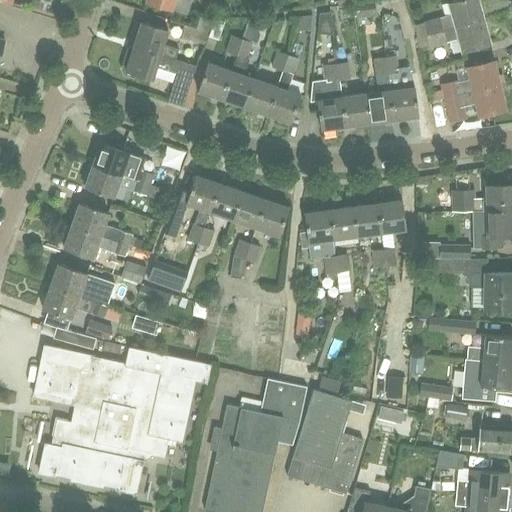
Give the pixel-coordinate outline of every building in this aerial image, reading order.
[(186,12),(189,0),(146,0),(147,1),(186,12)] [(426,34),(483,18),(478,0),(456,0),(448,2),(451,14),(439,18),(439,17),(423,22),(423,23),(413,26),(416,37),(426,35),(426,34)] [(374,16),(377,15),(376,2),(354,5),(358,31),(375,28),(374,16)] [(352,5),(336,7),(337,15),(353,13),(352,5)] [(333,34),(330,12),(319,14),(317,34),(333,34)] [(204,45),(211,21),(199,17),(195,28),(184,25),(180,37),(204,45)] [(426,34),(426,35),(430,48),(446,44),(446,43),(458,39),(462,51),(490,44),(483,18),(426,34)] [(218,40),(223,25),(214,21),(208,36),(218,40)] [(134,45),(176,58),(178,49),(164,44),(168,30),(142,22),(140,26),(137,24),(134,34),(137,35),(134,45)] [(236,55),(241,39),(231,35),(225,51),(236,55)] [(231,70),(221,99),(244,107),(254,79),(244,75),(249,59),(247,58),(252,43),(241,39),(236,55),(230,70),(231,70)] [(184,61),(176,58),(134,45),(134,46),(131,46),(128,48),(122,68),(124,74),(134,77),(135,73),(153,78),(156,67),(167,70),(177,74),(168,101),(183,106),(196,66),(184,62),(184,61)] [(283,71),(289,55),(278,52),(273,68),(283,71)] [(278,87),(268,115),(291,123),(301,95),(287,90),(299,59),(289,55),(283,71),(278,87)] [(386,57),(388,74),(398,73),(396,56),(386,57)] [(390,90),(388,74),(386,57),(374,59),(378,92),(366,93),(370,123),(394,120),(390,90)] [(338,64),(337,64),(336,58),(327,59),(328,65),(327,65),(329,81),(328,82),(330,99),(317,100),(321,130),(346,127),(342,97),(340,81),(338,64)] [(469,79),(459,81),(458,80),(440,84),(444,98),(500,84),(495,60),(466,67),(469,79)] [(221,99),(231,70),(230,70),(208,62),(198,90),(221,99)] [(338,64),(340,81),(350,79),(348,62),(338,64)] [(268,115),(278,87),(260,81),(254,79),(244,107),(268,115)] [(500,84),(444,98),(450,122),(467,118),(464,106),(475,103),(478,115),(506,109),(500,84)] [(390,90),(394,120),(419,117),(415,87),(390,90)] [(346,127),(370,123),(366,93),(342,97),(346,127)] [(146,157),(102,141),(94,164),(122,174),(137,179),(140,170),(142,170),(146,157)] [(119,185),(122,174),(94,164),(86,187),(115,197),(119,185)] [(137,179),(151,184),(154,174),(142,170),(140,170),(137,179)] [(208,211),(219,182),(196,174),(191,189),(186,203),(187,203),(199,207),(188,240),(197,243),(203,226),(208,211)] [(151,184),(137,179),(133,191),(146,196),(151,184)] [(232,219),(242,190),(219,182),(208,211),(232,219)] [(511,184),(486,185),(487,198),(475,198),(474,190),(452,190),(452,212),(474,211),(474,210),(511,209),(511,184)] [(174,204),(167,223),(179,227),(187,203),(186,203),(191,189),(181,185),(174,204)] [(155,208),(169,212),(175,190),(160,186),(155,208)] [(254,227),(265,198),(242,190),(232,219),(254,227)] [(265,198),(254,227),(279,236),(289,206),(265,198)] [(383,249),(386,266),(396,265),(391,231),(406,229),(402,200),(376,203),(380,233),(383,249)] [(73,225),(129,244),(132,235),(104,224),(109,212),(81,202),(73,225)] [(356,236),(380,233),(376,203),(352,206),(356,236)] [(333,239),(356,236),(352,206),(329,209),(333,239)] [(309,242),(333,239),(329,209),(305,213),(307,231),(309,242)] [(511,234),(511,209),(474,210),(474,211),(475,248),(502,248),(502,235),(511,234)] [(128,245),(129,244),(73,225),(65,247),(93,257),(97,247),(124,257),(124,256),(128,245)] [(203,226),(197,243),(208,246),(214,230),(203,226)] [(310,247),(307,231),(300,232),(302,248),(310,247)] [(249,243),(240,239),(234,254),(233,254),(230,277),(241,279),(244,259),(243,259),(249,243)] [(260,246),(249,243),(243,259),(244,259),(254,263),(260,246)] [(470,258),(470,244),(440,244),(440,258),(470,258)] [(128,245),(124,256),(131,258),(125,277),(141,283),(147,264),(151,253),(128,245)] [(374,268),(386,266),(383,249),(371,250),(374,268)] [(346,253),(335,255),(337,272),(338,278),(339,292),(351,290),(346,253)] [(337,272),(335,255),(324,256),(326,273),(327,273),(327,279),(338,278),(337,272)] [(437,259),(437,272),(465,272),(465,259),(437,259)] [(147,280),(157,283),(163,266),(154,262),(147,280)] [(51,286),(80,296),(88,273),(59,263),(51,286)] [(470,282),(470,287),(471,287),(484,287),(484,308),(484,309),(511,309),(511,272),(488,272),(471,272),(470,282)] [(141,284),(140,284),(138,289),(136,294),(167,305),(171,295),(146,286),(141,284)] [(108,306),(94,301),(80,296),(51,286),(43,309),(71,319),(75,307),(104,317),(108,306)] [(429,316),(427,330),(474,335),(476,321),(474,321),(458,319),(429,316)] [(107,340),(111,328),(88,319),(84,332),(107,340)] [(92,349),(95,339),(57,327),(53,338),(92,349)] [(468,358),(511,362),(511,337),(485,335),(483,348),(469,346),(468,358)] [(36,390),(35,396),(68,403),(75,405),(71,423),(57,420),(51,445),(44,444),(38,473),(56,477),(57,473),(71,476),(70,480),(102,486),(103,483),(116,486),(116,489),(135,494),(141,466),(139,464),(154,454),(163,456),(167,438),(180,441),(193,380),(200,382),(204,364),(170,356),(131,348),(127,365),(92,357),(92,356),(46,346),(43,358),(36,390)] [(511,362),(468,358),(468,359),(466,359),(463,399),(481,400),(483,386),(497,388),(496,391),(511,392),(511,362)] [(288,360),(286,371),(316,377),(318,366),(288,360)] [(403,378),(389,377),(387,398),(401,400),(403,378)] [(299,420),(306,386),(266,378),(259,411),(226,404),(204,510),(215,511),(261,511),(277,441),(292,444),(299,420)] [(420,382),(419,396),(444,400),(446,386),(420,382)] [(345,493),(362,439),(341,433),(351,401),(312,389),(286,475),(345,493)] [(467,407),(457,405),(447,404),(445,417),(465,420),(467,408),(467,407)] [(511,454),(511,440),(511,427),(480,425),(479,439),(462,438),(461,450),(488,452),(488,456),(506,458),(507,453),(511,454)] [(463,469),(464,454),(439,450),(436,467),(463,469)] [(456,492),(507,496),(509,473),(470,470),(469,481),(457,480),(456,492)] [(387,507),(386,511),(425,511),(431,489),(416,485),(414,495),(402,503),(401,510),(387,507)] [(386,511),(387,507),(368,503),(371,491),(355,488),(347,511),(386,511)] [(506,511),(507,496),(456,492),(455,505),(466,506),(465,511),(506,511)]
